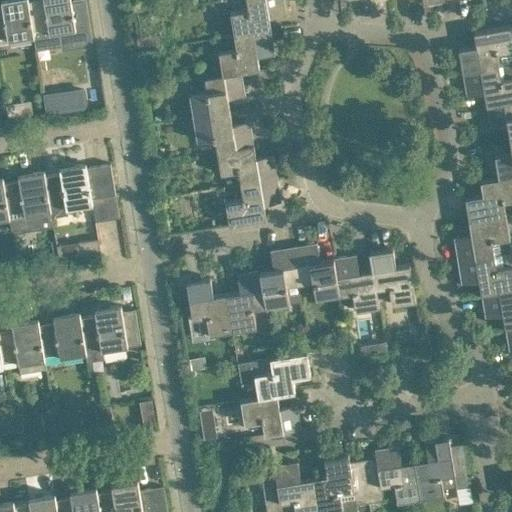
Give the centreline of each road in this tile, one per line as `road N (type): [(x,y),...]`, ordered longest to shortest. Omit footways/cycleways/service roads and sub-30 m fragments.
road 1 (residential): [(480,403),(347,424),(332,350)]
road 2 (residential): [(480,403),(475,360),(431,291),(422,217)]
road 3 (residential): [(422,217),(444,151),(420,38)]
road 4 (residential): [(324,202),(308,183),(291,112),(318,34)]
road 5 (residential): [(175,438),(146,263)]
road 6 (residential): [(0,465),(175,438)]
road 7 (residential): [(0,288),(146,263)]
road 8 (residential): [(190,250),(290,230),(324,202)]
road 9 (residential): [(146,263),(125,121)]
road 10 (residential): [(0,141),(125,121)]
road 11 (residential): [(125,121),(105,0)]
